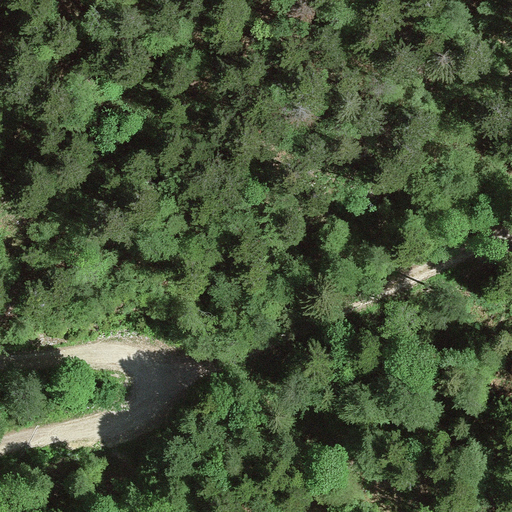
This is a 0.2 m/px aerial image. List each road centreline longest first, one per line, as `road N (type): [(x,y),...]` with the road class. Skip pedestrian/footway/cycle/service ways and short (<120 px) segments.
road 1 (track): [(153,383),(405,301),(511,253)]
road 2 (track): [(0,363),(117,356),(136,359),(153,383),(142,408),(124,420),(0,448)]
